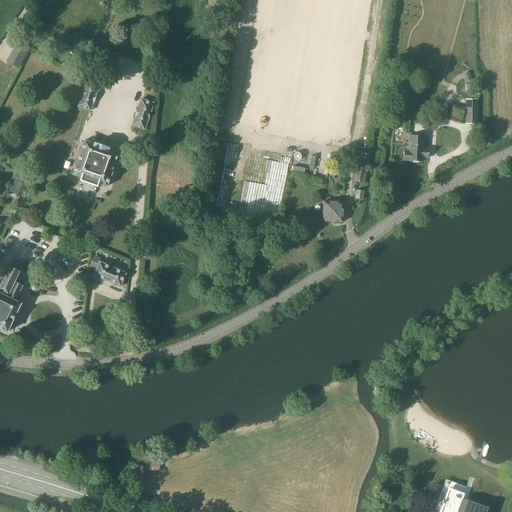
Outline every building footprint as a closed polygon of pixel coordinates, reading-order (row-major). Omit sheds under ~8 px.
[(348,146),(348,144),(371,0),(258,0),(237,128),(348,146)] [(18,41),(7,62),(19,68),(30,47),(18,41)] [(100,85),(86,80),(76,108),(90,113),(100,85)] [(480,86),(466,86),(466,99),(480,98),(480,86)] [(147,101),(140,99),(131,127),(144,131),(154,104),(147,101)] [(477,100),(465,100),(465,124),(477,124),(477,100)] [(424,136),(410,135),(408,151),(403,151),(403,160),(410,160),(410,161),(420,162),(420,158),(428,158),(429,149),(423,149),(424,136)] [(118,153),(93,144),(84,141),(72,176),(81,179),(78,188),(95,194),(98,185),(107,188),(118,153)] [(367,163),(369,153),(357,151),(352,181),(364,183),(367,163)] [(29,182),(17,175),(9,191),(21,197),(29,182)] [(363,200),(364,191),(356,190),(355,199),(363,200)] [(323,222),(343,223),(343,222),(344,221),(345,216),(343,216),(343,203),(324,202),(323,222)] [(120,288),(126,274),(99,262),(93,277),(120,288)] [(0,329),(7,333),(21,305),(15,302),(23,286),(14,282),(19,273),(9,267),(0,285),(0,329)] [(450,489),(441,511),(459,511),(460,511),(461,511),(487,511),(490,506),(471,500),(465,498),(466,494),(450,489)]
